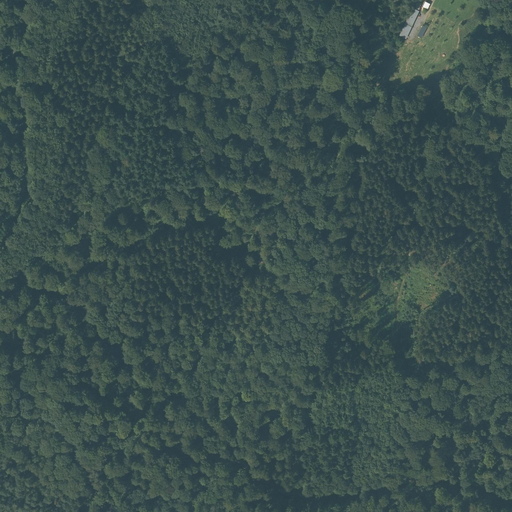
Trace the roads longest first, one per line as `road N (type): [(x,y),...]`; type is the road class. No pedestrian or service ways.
road 1 (track): [(22,343),(137,413),(170,447),(234,459),(301,498),(447,480),(511,500)]
road 2 (track): [(220,329),(202,308),(182,240),(213,218),(260,153),(319,0)]
road 3 (track): [(0,242),(20,208),(28,160),(13,50),(43,0)]
road 4 (unknown): [(0,278),(113,313),(220,329)]
road 5 (track): [(411,258),(351,248),(259,264),(213,218)]
road 6 (unknown): [(511,435),(383,425),(344,409),(316,382)]
